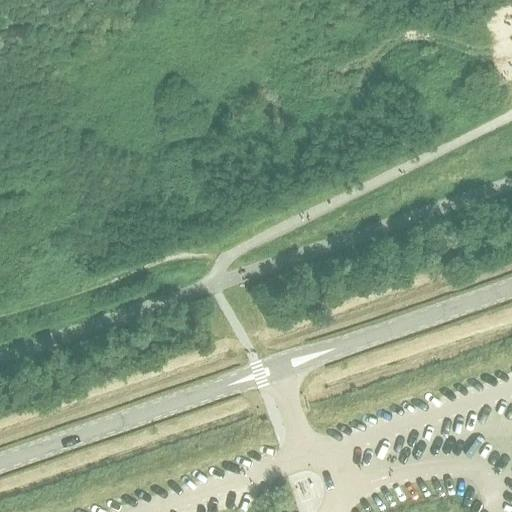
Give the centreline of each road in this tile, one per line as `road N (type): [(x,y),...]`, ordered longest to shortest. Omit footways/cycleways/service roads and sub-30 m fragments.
road 1 (tertiary): [(0,462),(511,287)]
road 2 (unknown): [(0,318),(174,257),(223,261)]
